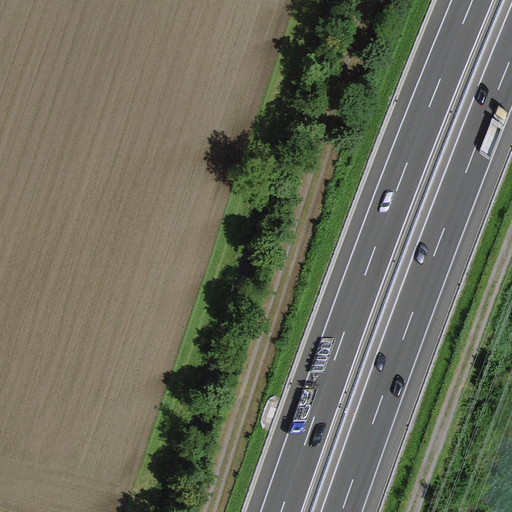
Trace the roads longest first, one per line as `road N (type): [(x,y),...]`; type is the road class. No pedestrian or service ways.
road 1 (motorway): [(473,0),(281,511)]
road 2 (track): [(209,511),(374,0)]
road 3 (motorway): [(342,511),(511,54)]
road 4 (track): [(413,511),(511,247)]
